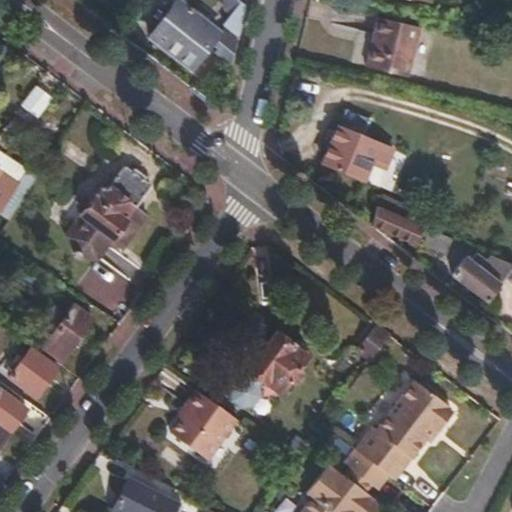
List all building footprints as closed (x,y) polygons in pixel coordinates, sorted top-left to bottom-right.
[(233,66),(248,7),(239,0),(224,0),(223,7),(232,19),(219,33),(177,1),(149,37),(191,70),(211,45),(218,48),(216,52),(233,66)] [(420,25),(380,15),(368,62),(409,73),(420,25)] [(35,116),(50,95),(34,84),(19,105),(35,116)] [(345,113),(323,161),(363,179),(378,145),(362,137),(369,123),(345,113)] [(0,210),(30,167),(0,147),(0,210)] [(136,207),(151,185),(126,168),(111,189),(107,187),(102,188),(68,237),(73,252),(85,260),(99,258),(107,245),(121,253),(148,216),(136,207)] [(398,201),(394,212),(411,220),(416,208),(398,201)] [(377,205),(373,223),(412,242),(418,231),(421,224),(411,220),(394,212),(377,205)] [(426,234),(431,227),(421,224),(418,231),(426,234)] [(426,234),(422,242),(445,253),(452,237),(431,227),(426,234)] [(454,274),(488,301),(511,269),(511,262),(493,254),(487,262),(477,254),(470,262),(466,258),(454,274)] [(63,360),(94,317),(75,304),(67,314),(55,306),(40,326),(52,336),(45,346),(63,360)] [(391,332),(378,322),(361,346),(374,356),(391,332)] [(284,392),(310,355),(279,332),(251,369),(284,392)] [(374,356),(361,346),(357,349),(371,360),(374,356)] [(37,397),(58,366),(32,347),(11,377),(37,397)] [(408,455),(413,458),(429,438),(437,427),(440,429),(454,411),(452,406),(417,378),(378,429),(374,426),(357,449),(390,475),(392,476),(408,455)] [(0,387),(0,424),(10,432),(29,408),(0,387)] [(238,418),(197,389),(187,403),(191,406),(182,417),(171,432),(209,459),(238,418)] [(179,414),(182,417),(191,406),(187,403),(179,414)] [(0,446),(10,432),(0,424),(0,446)] [(432,440),(440,429),(437,427),(429,438),(432,440)] [(378,489),(390,475),(357,449),(346,463),(351,468),(373,485),(378,489)] [(392,476),(397,480),(413,458),(408,455),(392,476)] [(367,492),(345,475),(332,465),(310,493),(315,498),(304,511),(377,511),(383,504),(367,492)] [(367,492),(373,485),(351,468),(345,475),(367,492)] [(157,511),(164,497),(132,480),(118,508),(124,511),(157,511)]
